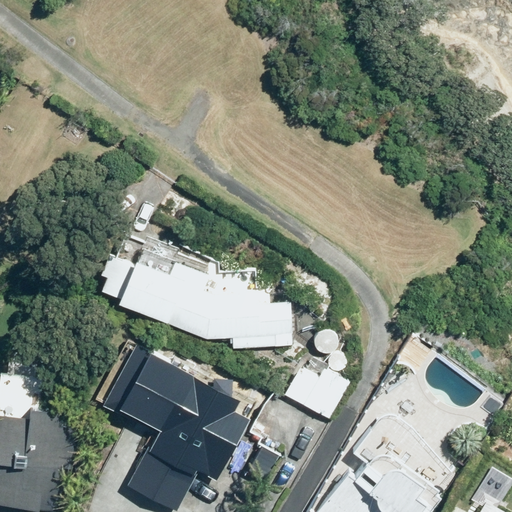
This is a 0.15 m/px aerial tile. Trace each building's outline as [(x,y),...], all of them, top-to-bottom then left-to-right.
[(202,210),(170,190),(159,212),(188,231),(202,210)] [(26,199),(11,230),(31,240),(46,209),(26,199)] [(235,333),(235,336),(231,336),(232,341),(235,340),(235,345),(296,341),(293,297),(261,299),(260,287),(215,290),(186,278),(189,270),(174,263),(179,251),(128,230),(118,254),(112,251),(105,269),(111,271),(106,285),(125,293),(124,295),(170,314),(168,318),(208,334),(235,333)] [(87,272),(81,286),(90,290),(96,276),(87,272)] [(162,422),(130,481),(179,506),(200,466),(222,461),(227,463),(240,438),(235,435),(246,415),(232,407),(241,390),(183,358),(182,360),(155,345),(124,402),(162,422)] [(303,363),(287,391),(331,415),(352,376),(327,362),(322,373),(303,363)] [(0,499),(39,504),(38,507),(62,509),(67,463),(75,464),(80,421),(63,419),(65,403),(37,399),(35,410),(0,405),(0,499)] [(424,511),(428,507),(409,492),(419,479),(383,451),(372,453),(367,458),(361,459),(350,475),(344,470),(312,511),(424,511)]
